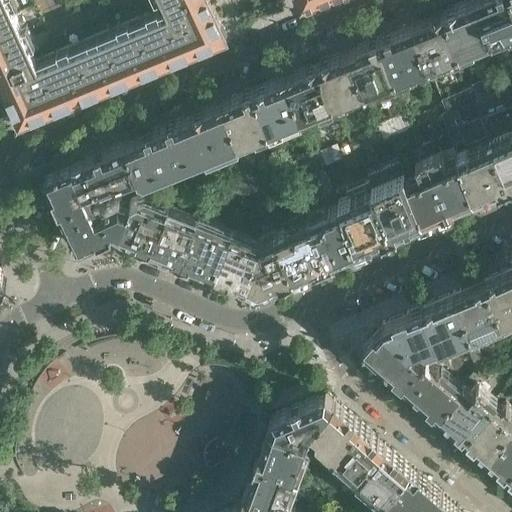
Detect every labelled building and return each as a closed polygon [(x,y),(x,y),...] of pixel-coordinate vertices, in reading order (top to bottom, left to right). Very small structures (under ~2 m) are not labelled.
[(0,0),(0,75),(20,118),(227,33),(212,0),(0,0)] [(491,34),(477,0),(464,0),(444,8),(462,53),(476,47),(474,41),(491,34)] [(511,32),(511,0),(477,0),(491,34),(509,27),(511,33),(511,32)] [(462,53),(444,8),(412,21),(428,60),(446,53),(448,59),(462,53)] [(428,60),(412,21),(381,34),(399,79),(413,73),(411,67),(428,60)] [(399,79),(381,34),(349,47),(365,86),(383,79),(385,84),(399,79)] [(365,86),(349,47),(317,60),(336,105),(350,99),(348,93),(365,86)] [(336,105),(317,60),(286,73),(302,112),(319,105),(322,110),(336,105)] [(302,112),(286,73),(254,86),(273,130),(287,125),(284,119),(302,112)] [(511,81),(507,73),(497,77),(501,86),(511,81)] [(273,130),(254,86),(223,99),(239,138),(256,131),(258,136),(273,130)] [(458,104),(455,96),(445,100),(448,108),(458,104)] [(442,121),(475,107),(472,98),(458,104),(448,108),(439,112),(442,121)] [(239,138),(223,99),(191,112),(207,151),(209,156),(223,151),(221,145),(239,138)] [(448,108),(445,100),(434,104),(438,113),(439,112),(448,108)] [(511,105),(511,103),(479,117),(490,142),(507,181),(511,178),(511,105)] [(207,151),(191,112),(160,125),(175,162),(180,160),(181,162),(207,151)] [(507,181),(490,142),(468,151),(467,146),(471,144),(463,124),(447,131),(457,156),(474,195),(475,195),(475,194),(482,191),(482,192),(484,191),(487,192),(491,191),(491,187),(496,185),(498,184),(498,185),(500,184),(500,183),(504,181),(504,182),(507,181)] [(176,164),(175,162),(160,125),(128,138),(140,169),(142,173),(148,175),(176,164)] [(140,169),(128,138),(72,161),(83,188),(85,187),(116,174),(118,178),(140,169)] [(474,195),(457,156),(444,162),(435,140),(422,146),(448,206),(450,205),(449,204),(456,201),(457,202),(474,195)] [(448,206),(422,146),(409,151),(419,173),(406,178),(423,217),(440,210),(440,209),(446,206),(446,207),(448,206)] [(92,203),(85,187),(83,188),(72,161),(45,172),(66,220),(94,207),(92,203)] [(325,172),(321,164),(310,168),(314,177),(325,172)] [(260,190),(254,176),(216,172),(222,188),(225,188),(240,189),(257,191),(257,192),(260,190)] [(423,217),(406,178),(403,172),(370,186),(390,231),(405,225),(408,226),(412,224),(413,221),(423,217)] [(141,194),(147,180),(145,178),(139,181),(133,195),(138,193),(141,194)] [(281,191),(277,183),(267,187),(269,196),(281,191)] [(203,197),(207,186),(196,185),(193,193),(203,197)] [(390,231),(370,186),(337,200),(338,202),(356,246),(367,241),(369,243),(374,241),(375,238),(390,231)] [(269,196),(267,187),(260,190),(257,192),(256,199),(269,196)] [(240,198),(240,189),(225,188),(224,196),(240,198)] [(256,199),(257,192),(257,191),(240,189),(240,198),(256,199)] [(165,204),(141,194),(138,193),(133,195),(128,208),(119,230),(136,237),(149,243),(165,204)] [(119,230),(128,208),(120,205),(117,197),(104,203),(102,198),(92,203),(94,207),(66,220),(78,245),(112,229),(113,228),(119,230)] [(356,246),(338,202),(327,207),(329,211),(323,213),(320,208),(306,214),(325,259),(339,253),(356,246)] [(182,256),(197,217),(165,204),(149,243),(150,243),(174,252),(181,254),(180,255),(182,256)] [(325,259),(306,214),(291,220),(294,226),(287,229),(286,225),(275,230),(277,233),(294,273),(295,272),(295,271),(302,268),(302,269),(311,265),(325,259)] [(214,269),(230,231),(197,217),(182,256),(183,256),(183,255),(190,258),(190,259),(214,269)] [(245,281),(258,247),(257,242),(256,241),(230,231),(214,269),(228,275),(237,279),(238,278),(245,281)] [(294,273),(277,233),(257,242),(258,247),(245,281),(244,282),(246,282),(255,286),(255,285),(258,287),(258,288),(259,288),(276,281),(275,279),(279,278),(279,279),(280,279),(294,273)] [(511,309),(511,265),(485,277),(501,314),(511,309)] [(501,314),(485,277),(454,291),(470,328),(501,314)] [(470,328),(454,291),(423,304),(438,339),(439,341),(470,328)] [(438,339),(423,304),(412,309),(409,310),(382,321),(382,322),(411,347),(422,342),(427,344),(438,339)] [(423,358),(411,347),(382,322),(363,343),(393,369),(403,377),(403,378),(405,379),(423,358)] [(485,363),(478,347),(469,351),(472,358),(476,367),(485,363)] [(426,355),(423,358),(405,379),(439,409),(461,385),(426,355)] [(476,367),(472,358),(465,357),(465,365),(472,371),(476,367)] [(465,432),(493,401),(495,398),(477,382),(470,390),(462,383),(461,385),(439,409),(465,432)] [(308,426),(334,397),(327,391),(326,390),(326,389),(325,390),(324,390),(324,391),(322,392),(317,394),(306,399),(306,398),(273,413),(273,412),(272,413),(271,415),(272,415),(271,419),(270,419),(268,424),(305,437),(309,427),(308,426)] [(333,451),(360,420),(349,410),(336,399),(334,397),(308,426),(309,427),(315,432),(315,436),(333,451)] [(486,450),(511,420),(511,405),(506,400),(500,407),(493,401),(465,432),(486,450)] [(358,473),(385,442),(360,420),(333,451),(358,473)] [(507,469),(511,463),(511,420),(486,450),(507,469)] [(293,469),(305,437),(268,424),(268,425),(266,432),(265,432),(256,456),(293,469)] [(226,451),(223,445),(220,439),(219,438),(218,437),(217,437),(215,439),(208,458),(209,460),(210,461),(211,461),(212,461),(225,455),(226,451)] [(358,473),(383,495),(411,464),(385,442),(358,473)] [(282,502),(293,469),(256,456),(248,480),(246,487),(245,487),(245,488),(282,502)] [(402,511),(403,511),(430,481),(411,464),(383,495),(388,500),(377,511),(395,511),(398,509),(402,511)] [(438,511),(451,499),(430,481),(403,511),(438,511)] [(282,511),(278,510),(282,502),(245,488),(240,501),(237,502),(238,503),(231,506),(230,506),(229,506),(232,511),(282,511)] [(465,511),(451,499),(438,511),(465,511)]
